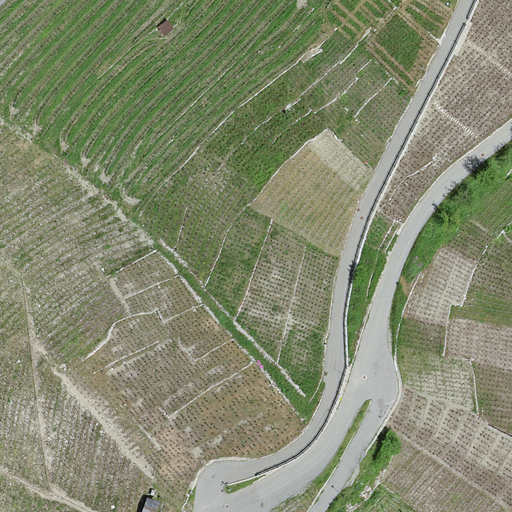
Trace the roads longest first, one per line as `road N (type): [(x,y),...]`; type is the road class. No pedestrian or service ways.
road 1 (unclassified): [(213,511),(209,489),(219,472),(283,453),(317,419),(334,372),(344,276),(360,220),(466,0)]
road 2 (unclassified): [(511,130),(453,175),(414,224),(365,361)]
road 3 (unclassified): [(365,361),(324,446),(219,511)]
road 4 (unclassified): [(365,361),(378,374),(379,403),(316,511)]
